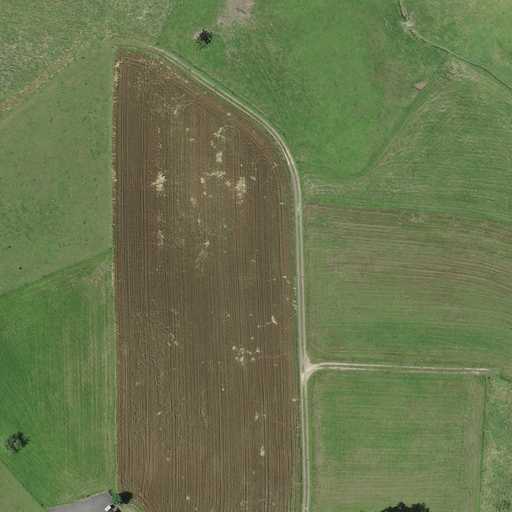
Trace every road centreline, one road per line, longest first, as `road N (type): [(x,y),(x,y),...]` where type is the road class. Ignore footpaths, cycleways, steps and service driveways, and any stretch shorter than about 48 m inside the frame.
road 1 (track): [(305,511),(295,189),(279,139),(172,57),(106,43)]
road 2 (track): [(303,369),(487,374)]
